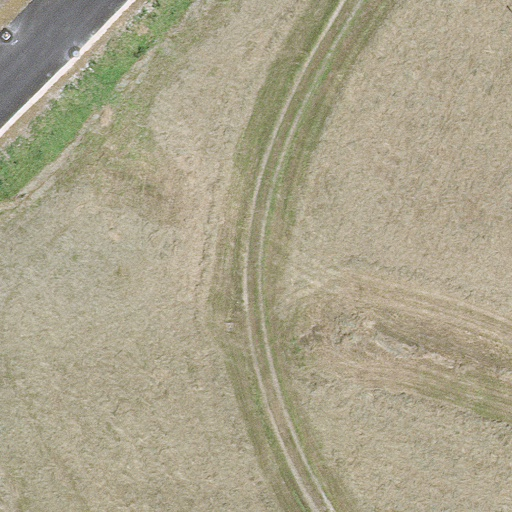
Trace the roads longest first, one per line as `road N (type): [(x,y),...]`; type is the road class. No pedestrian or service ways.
road 1 (track): [(327,511),(284,434),(267,377),(255,252),(290,118),(356,0)]
road 2 (tertiary): [(102,0),(0,106)]
